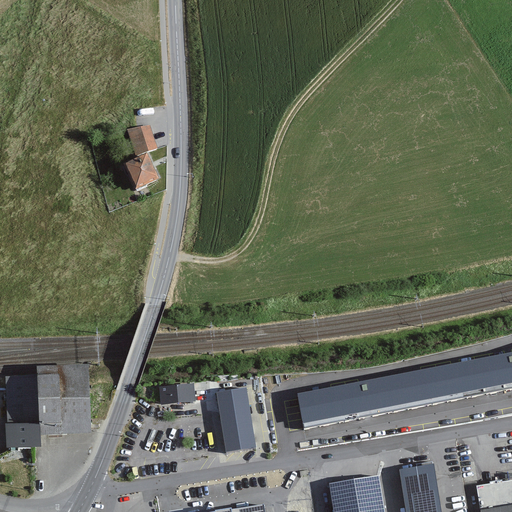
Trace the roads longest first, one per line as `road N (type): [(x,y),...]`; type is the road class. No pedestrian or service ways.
road 1 (tertiary): [(87,494),(174,231),(175,0)]
road 2 (unclassified): [(87,494),(511,424)]
road 3 (track): [(394,0),(300,99),(275,139),(256,220),(234,249),(204,259),(169,255)]
